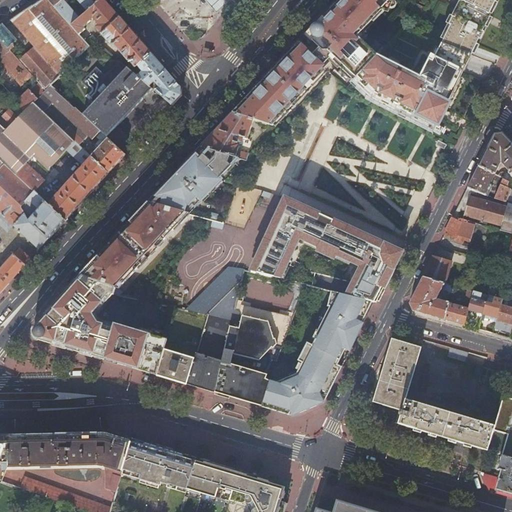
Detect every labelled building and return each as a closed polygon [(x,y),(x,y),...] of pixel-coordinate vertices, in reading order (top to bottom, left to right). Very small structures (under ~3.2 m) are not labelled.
[(72,26),(48,0),(40,0),(21,13),(11,20),(24,34),(17,41),(2,25),(0,26),(0,62),(22,87),(33,76),(40,84),(46,91),(51,85),(75,61),(89,46),(80,35),(72,26)] [(48,0),(72,26),(80,19),(63,0),(77,0),(88,12),(101,0),(48,0)] [(80,19),(88,12),(77,0),(63,0),(80,19)] [(112,9),(104,0),(101,0),(88,12),(80,19),(72,26),(80,35),(86,29),(84,27),(93,19),(98,25),(96,27),(102,34),(120,18),(112,9)] [(203,0),(214,12),(225,3),(221,0),(203,0)] [(392,0),(339,0),(337,3),(313,28),(308,33),(314,39),(312,42),(314,43),(323,51),(327,51),(327,56),(328,56),(354,81),(371,97),(431,128),(434,121),(437,123),(442,112),(446,105),(445,104),(447,100),(449,100),(471,55),(442,43),(437,42),(418,80),(408,75),(409,72),(386,60),(385,63),(382,62),(376,57),(377,56),(353,33),(358,28),(362,32),(382,11),(383,12),(388,6),(390,2),(392,2),(392,0)] [(460,0),(460,1),(462,2),(455,17),(453,16),(449,25),(451,26),(442,43),(471,55),(479,40),(480,41),(483,33),(482,32),(487,22),(489,19),(491,15),(489,14),(496,0),(460,0)] [(176,18),(182,13),(178,9),(173,14),(176,18)] [(138,66),(152,54),(137,37),(120,18),(102,34),(114,48),(115,46),(128,61),(130,61),(132,64),(129,68),(132,70),(138,66)] [(11,20),(2,25),(17,41),(24,34),(11,20)] [(308,33),(296,47),(299,49),(302,45),(307,50),(314,43),(312,42),(314,39),(308,33)] [(99,36),(96,39),(101,43),(102,45),(105,42),(99,36)] [(299,49),(296,47),(279,65),(255,90),(233,113),(254,120),(267,124),(273,126),(321,76),(318,73),(324,67),(302,45),(299,49)] [(169,73),(152,54),(138,66),(143,72),(139,76),(150,86),(153,83),(158,88),(155,90),(172,105),(177,100),(181,95),(181,87),(169,73)] [(96,67),(89,74),(82,83),(91,91),(86,96),(94,104),(83,115),(106,137),(129,112),(152,87),(150,86),(139,76),(132,70),(129,68),(120,60),(105,75),(96,67)] [(30,91),(16,104),(16,105),(24,113),(34,103),(46,91),(40,84),(32,92),(30,91)] [(51,85),(46,91),(34,103),(44,112),(53,103),(88,135),(96,143),(96,144),(95,147),(98,149),(91,156),(108,173),(125,155),(106,137),(83,115),(51,85)] [(0,168),(5,164),(11,169),(55,122),(44,112),(34,103),(24,113),(6,131),(0,125),(0,168)] [(44,112),(55,122),(65,132),(69,127),(83,140),(88,135),(53,103),(44,112)] [(24,113),(16,105),(10,112),(9,111),(3,117),(4,118),(0,121),(0,125),(6,131),(24,113)] [(254,120),(233,113),(220,127),(201,147),(231,156),(240,159),(247,161),(249,154),(238,151),(240,144),(242,145),(244,139),(248,140),(254,120)] [(16,174),(26,164),(33,155),(49,169),(68,149),(75,141),(65,132),(55,122),(11,169),(5,164),(0,168),(0,292),(31,258),(23,252),(18,248),(0,268),(0,213),(39,249),(49,238),(29,220),(22,205),(35,192),(16,174)] [(65,132),(75,141),(79,145),(83,140),(69,127),(65,132)] [(491,143),(479,167),(496,175),(502,164),(510,172),(511,170),(511,144),(502,133),(495,135),(491,143)] [(442,148),(445,149),(447,144),(438,140),(436,145),(438,146),(440,147),(442,148)] [(45,181),(26,164),(16,174),(35,192),(65,220),(106,175),(108,173),(91,156),(79,145),(75,141),(68,149),(84,164),(67,183),(66,182),(64,185),(52,198),(40,186),(45,181)] [(231,156),(201,147),(190,158),(159,191),(148,203),(189,214),(211,190),(221,180),(232,167),(228,163),(231,156)] [(240,159),(231,156),(228,163),(232,167),(240,159)] [(469,186),(468,189),(471,190),(476,192),(488,196),(492,188),(490,187),(495,178),(503,181),(503,180),(504,178),(501,177),(496,175),(479,167),(469,186)] [(221,180),(211,190),(213,192),(223,182),(221,180)] [(503,181),(496,199),(506,202),(511,189),(506,188),(508,182),(503,180),(503,181)] [(461,203),(453,218),(463,221),(464,216),(470,197),(470,193),(471,190),(468,189),(461,203)] [(49,238),(65,220),(35,192),(22,205),(29,220),(49,238)] [(470,197),(464,216),(466,217),(466,216),(502,226),(501,231),(511,234),(511,204),(508,203),(507,208),(471,198),(471,197),(470,197)] [(362,267),(347,296),(369,302),(372,303),(377,304),(386,285),(402,253),(285,198),(251,273),(270,277),(281,280),(300,239),(318,247),(338,256),(362,267)] [(189,214),(148,203),(141,211),(130,223),(107,247),(93,262),(81,276),(118,288),(121,289),(189,214)] [(219,215),(212,213),(210,220),(217,222),(219,215)] [(463,221),(453,218),(445,234),(456,238),(455,241),(463,243),(464,240),(470,242),(475,224),(463,221)] [(336,260),(338,256),(318,247),(317,251),(336,260)] [(480,270),(482,260),(468,256),(465,266),(480,270)] [(450,262),(434,257),(423,278),(442,283),(450,262)] [(226,265),(208,285),(216,293),(215,294),(220,299),(240,278),(226,265)] [(39,339),(39,340),(44,341),(124,365),(156,376),(165,350),(168,340),(154,336),(141,332),(134,330),(133,333),(123,331),(114,328),(105,325),(101,324),(99,324),(93,314),(104,302),(106,300),(111,294),(115,295),(116,295),(118,288),(81,276),(36,326),(35,327),(34,328),(34,329),(34,330),(33,331),(33,332),(33,333),(34,333),(34,334),(34,335),(35,336),(35,337),(36,338),(37,338),(37,339),(38,339),(39,339)] [(442,283),(423,278),(420,284),(410,305),(413,311),(445,320),(449,303),(436,299),(440,288),(452,294),(454,286),(442,283)] [(468,311),(473,292),(468,290),(463,307),(449,303),(445,320),(459,324),(464,326),(468,311)] [(347,296),(331,292),(328,306),(330,307),(330,308),(332,309),(330,313),(329,312),(313,346),(299,374),(278,384),(270,381),(262,408),(293,417),(309,411),(324,404),(333,387),(339,375),(334,373),(337,366),(343,355),(346,350),(350,352),(357,337),(359,334),(363,324),(362,324),(359,322),(369,302),(347,296)] [(482,315),(486,303),(479,301),(481,294),(473,292),(468,311),(482,315)] [(115,295),(111,294),(106,300),(108,302),(115,295)] [(497,298),(496,298),(494,298),(492,305),(486,303),(482,315),(485,316),(484,319),(489,320),(490,318),(497,320),(503,300),(497,298)] [(511,302),(503,300),(497,320),(495,328),(497,329),(510,333),(511,326),(511,325),(511,308),(510,308),(511,303),(511,302)] [(106,305),(104,302),(93,314),(99,324),(101,324),(102,321),(97,314),(106,305)] [(369,302),(359,322),(362,324),(372,303),(369,302)] [(259,362),(272,349),(273,349),(277,345),(275,340),(279,325),(242,316),(239,329),(230,327),(224,350),(233,352),(232,355),(259,362)] [(201,328),(202,344),(212,343),(210,327),(201,328)] [(406,400),(406,399),(421,348),(392,340),(384,368),(378,389),(373,403),(400,411),(399,415),(401,416),(406,400)] [(300,372),(313,346),(308,344),(299,361),(301,363),(297,371),(300,372)] [(469,353),(450,347),(447,356),(466,362),(467,357),(469,353)] [(195,360),(165,350),(156,376),(180,383),(187,385),(195,360)] [(209,392),(215,394),(223,362),(208,358),(207,362),(204,361),(205,357),(196,354),(195,360),(187,385),(209,392)] [(223,362),(215,394),(227,397),(250,404),(262,408),(270,381),(271,381),(267,379),(268,376),(223,362)] [(476,365),(473,377),(479,379),(482,366),(476,365)] [(511,391),(505,390),(494,427),(488,451),(501,455),(511,457),(511,391)] [(406,400),(401,416),(399,425),(421,431),(467,445),(488,451),(494,427),(478,421),(479,418),(468,415),(467,418),(436,409),(436,410),(434,409),(435,409),(436,405),(424,402),(423,405),(406,400)] [(101,465),(124,471),(132,442),(116,438),(112,436),(106,435),(77,435),(8,436),(9,461),(9,466),(67,465),(100,465),(101,465)] [(1,481),(9,461),(8,436),(0,436),(0,511),(25,511),(33,493),(20,488),(1,481)] [(171,485),(187,490),(187,489),(197,458),(165,449),(133,439),(132,442),(124,471),(140,476),(139,479),(154,484),(160,485),(161,486),(162,483),(169,485),(169,484),(171,485)] [(511,457),(501,455),(497,470),(501,471),(500,475),(499,478),(495,490),(511,495),(511,494),(511,457)] [(283,511),(286,503),(281,502),(284,491),(282,488),(274,485),(275,482),(253,475),(252,479),(250,478),(247,478),(238,475),(239,472),(239,471),(229,468),(216,464),(203,460),(197,458),(187,489),(198,492),(201,493),(203,494),(210,496),(211,496),(215,497),(216,498),(224,500),(225,501),(228,502),(230,502),(230,500),(242,504),(246,502),(246,503),(247,503),(248,503),(248,504),(248,505),(251,511),(252,511),(283,511)] [(123,474),(139,479),(140,476),(124,471),(123,474)] [(491,489),(495,490),(499,478),(486,474),(485,479),(491,489)] [(121,479),(122,477),(114,475),(110,486),(110,487),(118,489),(118,488),(121,479)] [(109,511),(112,507),(24,476),(20,488),(33,493),(86,511),(109,511)] [(170,488),(186,493),(187,490),(171,485),(170,488)] [(375,511),(338,501),(334,511),(327,511),(316,509),(315,511),(375,511)]
